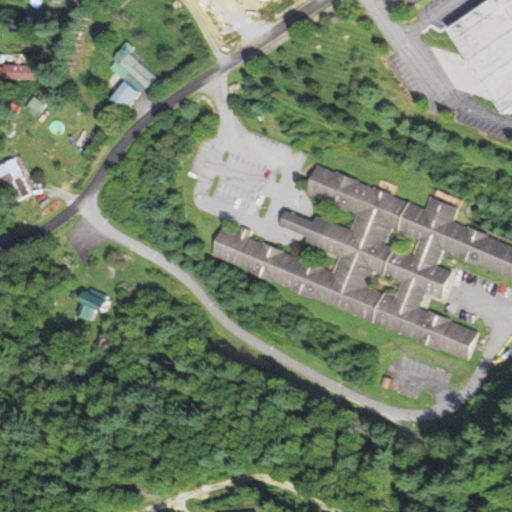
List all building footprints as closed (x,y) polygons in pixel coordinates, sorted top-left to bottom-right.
[(235,15),(247,8),(242,0),(207,0),(213,10),(227,1),(235,15)] [(511,0),(498,0),(454,29),(476,61),(473,68),(482,71),(480,78),(489,81),(487,88),(496,91),(494,98),(503,101),(511,113),(511,112),(511,0)] [(120,101),(133,113),(164,77),(138,55),(142,50),(135,43),(114,66),(131,81),(135,77),(138,80),(120,101)] [(7,164),(14,201),(31,198),(24,161),(7,164)] [(213,261),(469,358),(479,331),(424,310),(430,292),(451,299),(461,271),(446,265),(451,250),(511,273),(511,238),(468,221),(474,206),(443,194),(438,207),(326,164),(315,194),(365,214),(358,231),(296,207),(290,225),(317,236),(314,244),(346,256),(340,271),(254,238),(257,232),(247,228),(245,234),(226,227),(213,261)] [(123,305),(94,289),(81,313),(98,322),(107,306),(119,313),(123,305)]
